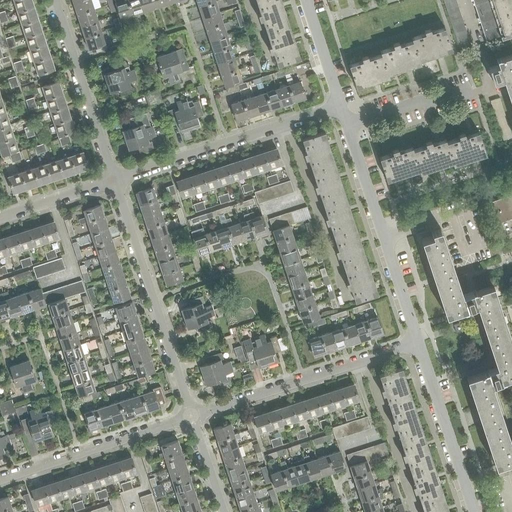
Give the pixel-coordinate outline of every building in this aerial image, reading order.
[(35,7),(32,0),(13,0),(18,12),(35,7)] [(89,0),(83,0),(73,4),(76,15),(93,10),(89,0)] [(126,0),(123,0),(115,3),(120,19),(132,15),(126,0)] [(139,0),(126,0),(132,15),(143,12),(139,0)] [(152,0),(139,0),(143,12),(155,8),(152,0)] [(281,0),(257,0),(256,0),(260,14),(258,15),(260,21),(262,20),(267,33),(289,25),(281,0)] [(457,5),(454,0),(451,0),(443,3),(445,8),(457,5)] [(511,0),(472,0),(487,44),(502,39),(511,35),(511,0)] [(198,7),(199,9),(202,18),(219,13),(215,1),(198,7)] [(458,10),(457,5),(445,8),(447,14),(458,10)] [(39,19),(35,7),(18,12),(22,25),(39,19)] [(93,10),(76,15),(80,26),(97,21),(93,10)] [(460,16),(458,10),(447,14),(449,20),(460,16)] [(222,24),(219,13),(202,18),(206,29),(222,24)] [(462,21),(460,16),(449,20),(451,25),(462,21)] [(43,31),(39,19),(22,25),(26,37),(43,31)] [(80,26),(84,38),(101,32),(97,21),(80,26)] [(464,27),(462,21),(451,25),(453,31),(464,27)] [(226,35),(222,24),(206,29),(209,41),(226,35)] [(289,25),(267,33),(271,46),(268,47),(270,53),(273,52),(277,65),(300,58),(289,25)] [(411,37),(412,40),(419,60),(451,50),(444,27),(430,31),(429,28),(423,30),(424,33),(411,37)] [(466,33),(464,27),(453,31),(454,36),(466,33)] [(47,44),(43,31),(26,37),(30,49),(47,44)] [(104,44),(101,32),(84,38),(88,49),(104,44)] [(467,38),(466,33),(454,36),(456,42),(467,38)] [(230,47),(226,35),(209,41),(213,52),(230,47)] [(469,44),(467,38),(456,42),(458,47),(469,44)] [(420,63),(419,60),(412,40),(400,44),(399,42),(392,44),(393,46),(379,51),(380,54),(387,73),(420,63)] [(51,56),(47,44),(30,49),(34,62),(51,56)] [(471,49),(469,44),(458,47),(460,53),(471,49)] [(213,52),(217,64),(234,58),(230,47),(213,52)] [(0,58),(1,59),(3,63),(10,61),(8,56),(3,58),(0,48),(0,58)] [(182,48),(181,49),(175,51),(182,72),(189,69),(182,48)] [(174,51),(165,54),(174,83),(180,81),(177,73),(181,72),(174,51)] [(170,84),(174,83),(165,54),(156,57),(163,78),(167,77),(170,84)] [(387,73),(380,54),(367,58),(366,56),(360,58),(361,60),(347,65),(355,87),(388,77),(387,73)] [(511,54),(496,59),(498,64),(488,67),(493,81),(502,78),(511,107),(511,54)] [(55,69),(51,56),(34,62),(38,75),(55,69)] [(217,64),(221,75),(237,70),(234,58),(217,64)] [(124,61),(110,66),(112,71),(103,74),(106,84),(135,75),(133,70),(125,72),(124,69),(127,68),(124,61)] [(310,63),(299,67),(301,72),(312,68),(310,63)] [(241,81),(237,70),(221,75),(224,87),(241,81)] [(136,80),(135,75),(106,84),(109,93),(118,90),(120,97),(134,92),(132,85),(129,86),(128,82),(136,80)] [(287,85),(293,102),(305,98),(299,82),(292,84),(290,78),(285,79),(287,85)] [(41,86),(46,99),(63,93),(59,80),(41,86)] [(247,87),(245,82),(235,85),(237,90),(247,87)] [(205,93),(202,85),(196,87),(199,95),(205,93)] [(235,85),(225,88),(227,93),(237,90),(235,85)] [(276,89),(282,106),(293,102),(287,85),(276,89)] [(276,89),(264,93),(270,110),(282,106),(276,89)] [(160,96),(158,90),(145,94),(147,101),(160,96)] [(46,99),(50,111),(67,106),(63,93),(46,99)] [(253,97),(259,113),(270,110),(264,93),(253,97)] [(147,101),(149,106),(149,107),(162,102),(160,96),(147,101)] [(253,97),(242,100),(248,117),(259,113),(253,97)] [(511,137),(499,98),(490,101),(503,141),(511,137)] [(202,115),(198,101),(191,103),(192,106),(188,107),(185,99),(181,101),(190,129),(199,126),(196,117),(202,115)] [(242,100),(230,104),(236,121),(248,117),(242,100)] [(180,132),(190,129),(181,101),(176,102),(179,110),(175,112),(174,109),(167,111),(172,125),(178,123),(180,132)] [(54,123),(71,118),(67,106),(50,111),(54,123)] [(0,128),(11,125),(7,112),(0,114),(0,128)] [(124,140),(153,131),(151,126),(150,127),(145,113),(127,119),(130,128),(121,131),(124,140)] [(75,131),(71,118),(54,123),(58,137),(75,131)] [(168,119),(159,121),(161,128),(170,126),(168,119)] [(0,141),(15,137),(11,125),(0,128),(0,141)] [(155,136),(153,131),(124,140),(127,150),(136,147),(138,153),(153,148),(150,142),(148,142),(146,139),(155,136)] [(324,131),(301,139),(306,152),(303,153),(305,159),(308,158),(312,171),(334,164),(324,131)] [(458,138),(445,142),(451,163),(452,165),(485,154),(478,131),(464,136),(463,133),(457,135),(458,138)] [(19,150),(15,137),(0,141),(0,153),(1,155),(19,150)] [(424,146),(412,150),(418,170),(419,173),(451,163),(445,142),(444,139),(431,143),(430,141),(424,143),(424,146)] [(262,152),(267,170),(280,165),(275,147),(262,152)] [(386,181),(418,170),(412,150),(411,147),(398,151),(397,149),(391,151),(392,153),(378,158),(386,181)] [(82,152),(69,156),(75,174),(88,169),(82,152)] [(262,152),(250,156),(255,173),(267,170),(262,152)] [(57,160),(63,177),(75,174),(69,156),(57,160)] [(243,178),(255,173),(250,156),(237,160),(243,178)] [(44,164),(50,182),(63,177),(57,160),(44,164)] [(243,178),(237,160),(225,164),(231,182),(243,178)] [(44,164),(33,168),(38,186),(50,182),(44,164)] [(231,182),(225,164),(213,168),(219,185),(231,182)] [(334,164),(312,171),(316,184),(314,185),(316,192),(318,191),(323,204),(345,196),(334,164)] [(33,168),(20,172),(26,190),(38,186),(33,168)] [(219,185),(213,168),(201,172),(206,190),(219,185)] [(20,172),(7,176),(13,194),(26,190),(20,172)] [(206,190),(201,172),(188,176),(194,194),(206,190)] [(194,194),(188,176),(176,180),(181,198),(194,194)] [(292,192),(289,181),(283,183),(287,194),(292,192)] [(281,196),(287,194),(283,183),(277,185),(281,196)] [(281,196),(277,185),(271,187),(275,198),(281,196)] [(269,200),(275,198),(271,187),(265,189),(269,200)] [(135,193),(139,205),(155,200),(152,188),(135,193)] [(269,200),(265,189),(259,190),(263,202),(269,200)] [(253,192),(255,197),(257,204),(263,202),(259,190),(253,192)] [(511,194),(487,202),(494,224),(511,217),(511,194)] [(345,196),(323,204),(327,217),(324,218),(326,224),(329,223),(333,236),(356,229),(345,196)] [(159,211),(155,200),(139,205),(143,217),(159,211)] [(80,224),(86,222),(103,216),(99,205),(82,210),(84,217),(78,219),(80,224)] [(306,207),(300,209),(304,220),(309,218),(306,207)] [(210,212),(212,217),(218,215),(223,214),(221,209),(210,212)] [(300,209),(295,210),(299,221),(304,220),(300,209)] [(295,210),(289,212),(293,223),(299,221),(295,210)] [(163,222),(159,211),(143,217),(146,228),(163,222)] [(210,212),(199,216),(201,221),(212,217),(210,212)] [(247,214),(255,236),(266,232),(261,216),(254,218),(252,212),(247,214)] [(288,225),(293,223),(289,212),(284,214),(288,225)] [(222,228),(215,231),(221,247),(232,244),(226,227),(225,220),(223,214),(218,215),(222,228)] [(238,223),(243,240),(255,236),(247,214),(242,216),(244,221),(238,223)] [(284,214),(279,216),(282,227),(288,225),(284,214)] [(107,228),(103,216),(86,222),(90,234),(107,228)] [(279,216),(273,217),(277,229),(282,227),(279,216)] [(277,229),(273,217),(268,219),(271,230),(277,229)] [(226,227),(232,244),(243,240),(238,223),(232,225),(230,218),(225,220),(226,227)] [(53,220),(40,224),(46,242),(58,238),(53,220)] [(167,234),(163,222),(146,228),(150,239),(167,234)] [(40,224),(27,228),(34,246),(46,242),(40,224)] [(275,242),(292,237),(288,225),(282,227),(277,229),(271,230),(275,242)] [(27,228),(15,233),(21,250),(34,246),(27,228)] [(111,239),(107,228),(90,234),(94,245),(111,239)] [(356,229),(333,236),(338,249),(335,250),(337,256),(340,255),(344,269),(366,261),(356,229)] [(221,247),(215,231),(204,234),(209,251),(221,247)] [(15,233),(3,237),(9,254),(21,250),(15,233)] [(170,245),(167,234),(150,239),(154,250),(170,245)] [(197,255),(209,251),(204,234),(192,238),(197,255)] [(479,306),(498,366),(511,361),(511,345),(497,299),(492,286),(475,291),(474,291),(458,296),(438,234),(420,240),(434,284),(445,316),(463,310),(463,311),(479,306)] [(3,237),(0,237),(0,257),(9,254),(3,237)] [(296,248),(292,237),(275,242),(279,254),(296,248)] [(114,251),(111,239),(94,245),(97,256),(114,251)] [(174,256),(170,245),(154,250),(158,262),(174,256)] [(299,260),(296,248),(279,254),(283,265),(299,260)] [(118,262),(114,251),(97,256),(101,268),(118,262)] [(158,262),(161,273),(178,268),(174,256),(158,262)] [(61,258),(55,260),(59,271),(64,269),(61,258)] [(55,260),(49,261),(53,273),(59,271),(55,260)] [(303,271),(299,260),(283,265),(287,277),(303,271)] [(49,261),(43,263),(47,275),(53,273),(49,261)] [(366,261),(344,269),(348,281),(345,282),(347,288),(350,288),(355,301),(377,294),(366,261)] [(122,273),(118,262),(101,268),(105,279),(122,273)] [(47,275),(43,263),(38,265),(41,277),(47,275)] [(32,267),(33,270),(35,278),(41,277),(38,265),(32,267)] [(182,279),(178,268),(161,273),(165,285),(182,279)] [(307,283),(303,271),(287,277),(290,288),(307,283)] [(122,273),(105,279),(109,290),(126,285),(122,273)] [(80,280),(75,282),(79,294),(84,292),(80,280)] [(75,282),(69,284),(73,295),(79,294),(75,282)] [(311,294),(307,283),(290,288),(294,299),(311,294)] [(69,284),(63,286),(67,297),(73,295),(69,284)] [(126,285),(109,290),(113,302),(130,297),(126,285)] [(61,299),(64,298),(67,297),(63,286),(58,288),(61,299)] [(27,292),(33,309),(44,305),(40,293),(39,288),(27,292)] [(58,288),(52,289),(56,301),(61,299),(58,288)] [(56,301),(52,289),(46,291),(50,303),(56,301)] [(40,293),(44,305),(47,304),(50,303),(46,291),(40,293)] [(2,293),(10,316),(21,313),(16,296),(9,298),(7,292),(2,293)] [(27,292),(16,296),(21,313),(33,309),(27,292)] [(0,300),(0,301),(0,319),(10,316),(2,293),(0,293),(0,300)] [(314,305),(311,294),(294,299),(298,311),(314,305)] [(183,319),(211,310),(210,305),(202,308),(201,304),(203,303),(201,296),(187,301),(189,307),(180,310),(183,319)] [(51,316),(68,310),(64,298),(61,299),(56,301),(50,303),(47,304),(51,316)] [(114,307),(118,319),(135,313),(131,302),(114,307)] [(318,317),(314,305),(298,311),(302,322),(318,317)] [(72,321),(68,310),(51,316),(55,327),(72,321)] [(213,315),(211,310),(183,319),(186,329),(195,326),(197,332),(212,327),(209,321),(206,322),(205,318),(213,315)] [(135,313),(118,319),(122,330),(139,325),(135,313)] [(376,317),(365,321),(371,338),(382,334),(376,317)] [(461,321),(457,322),(456,318),(447,321),(449,327),(452,326),(454,333),(464,329),(461,321)] [(75,333),(72,321),(55,327),(59,338),(75,333)] [(353,325),(359,342),(371,338),(365,321),(353,325)] [(342,328),(348,345),(359,342),(353,325),(347,327),(346,323),(341,325),(343,328),(342,328)] [(139,325),(122,330),(126,342),(143,336),(139,325)] [(331,332),(336,349),(348,345),(342,328),(331,332)] [(331,332),(320,336),(325,353),(336,349),(331,332)] [(79,344),(75,333),(59,338),(62,350),(79,344)] [(258,336),(267,365),(277,362),(274,353),(280,351),(275,337),(268,339),(269,342),(266,343),(263,335),(258,336)] [(146,348),(143,336),(126,342),(130,353),(146,348)] [(258,368),(267,365),(258,336),(253,338),(255,346),(252,347),(249,339),(243,341),(249,361),(255,359),(258,368)] [(308,340),(313,357),(325,353),(320,336),(308,340)] [(83,356),(79,344),(62,350),(66,361),(83,356)] [(150,359),(146,348),(130,353),(133,364),(150,359)] [(199,367),(202,376),(230,367),(229,361),(220,364),(219,360),(222,359),(220,353),(206,358),(208,364),(199,367)] [(87,367),(83,356),(66,361),(70,372),(87,367)] [(154,370),(150,359),(133,364),(137,376),(154,370)] [(28,360),(18,363),(27,392),(33,390),(30,383),(35,381),(28,360)] [(503,380),(511,377),(511,361),(498,366),(483,371),(483,372),(466,377),(495,467),(511,461),(511,444),(507,446),(488,386),(503,381),(503,380)] [(22,394),(27,392),(18,363),(9,366),(15,388),(20,386),(22,394)] [(90,378),(87,367),(70,372),(74,384),(90,378)] [(230,367),(202,376),(205,385),(214,382),(216,389),(230,384),(228,377),(225,378),(224,374),(232,371),(230,367)] [(401,367),(378,374),(383,388),(380,389),(382,395),(385,394),(389,407),(411,399),(401,367)] [(244,381),(252,379),(250,373),(242,376),(244,381)] [(152,391),(147,393),(144,382),(146,381),(144,376),(136,379),(138,384),(141,395),(146,411),(158,408),(157,406),(162,404),(165,403),(164,402),(159,386),(151,389),(152,391)] [(94,390),(90,378),(74,384),(77,396),(94,390)] [(353,383),(340,387),(346,405),(358,400),(353,383)] [(340,387),(327,391),(333,409),(346,405),(340,387)] [(321,413),(333,409),(327,391),(315,395),(321,413)] [(146,411),(141,395),(129,399),(135,415),(146,411)] [(321,413),(315,395),(303,399),(308,417),(321,413)] [(135,415),(129,399),(118,402),(123,419),(135,415)] [(308,417),(303,399),(290,403),(296,421),(308,417)] [(411,399),(389,407),(394,420),(391,421),(393,427),(396,426),(400,439),(422,432),(411,399)] [(0,409),(13,405),(12,400),(0,403),(0,409)] [(123,419),(118,402),(106,406),(112,423),(123,419)] [(296,421),(290,403),(278,407),(284,425),(296,421)] [(0,409),(0,411),(1,415),(2,416),(15,411),(13,405),(0,409)] [(112,423),(106,406),(95,410),(100,426),(112,423)] [(284,425),(278,407),(265,411),(271,429),(284,425)] [(39,408),(33,410),(43,439),(52,436),(49,427),(55,425),(51,410),(44,412),(45,415),(41,416),(39,408)] [(34,442),(43,439),(33,410),(28,412),(31,420),(27,421),(27,418),(20,420),(25,435),(31,433),(34,442)] [(100,426),(95,410),(83,414),(89,430),(100,426)] [(258,433),(271,429),(265,411),(253,415),(258,433)] [(366,417),(361,419),(364,430),(370,428),(366,417)] [(361,419),(355,421),(358,432),(364,430),(361,419)] [(358,432),(355,421),(349,423),(353,434),(358,432)] [(212,429),(216,441),(233,435),(229,423),(212,429)] [(349,423),(343,425),(347,436),(353,434),(349,423)] [(347,436),(343,425),(337,427),(341,438),(347,436)] [(331,429),(332,433),(334,440),(341,438),(337,427),(331,429)] [(422,432),(400,439),(404,452),(401,453),(403,459),(406,458),(411,471),(433,464),(422,432)] [(8,440),(9,444),(16,442),(14,434),(7,437),(8,440)] [(237,434),(233,435),(216,441),(220,452),(237,447),(235,440),(239,439),(237,434)] [(10,445),(9,444),(8,440),(0,442),(0,459),(8,457),(6,451),(3,452),(1,448),(10,445)] [(160,459),(164,458),(181,452),(177,440),(160,446),(162,452),(159,454),(160,459)] [(382,455),(387,454),(383,442),(378,444),(382,455)] [(373,446),(376,457),(382,455),(378,444),(373,446)] [(367,447),(371,459),(376,457),(373,446),(367,447)] [(241,458),(237,447),(220,452),(224,463),(241,458)] [(367,447),(362,449),(365,461),(371,459),(367,447)] [(360,463),(365,461),(362,449),(356,451),(360,463)] [(356,451),(351,453),(355,465),(360,463),(356,451)] [(185,464),(181,452),(164,458),(168,469),(185,464)] [(338,452),(327,455),(332,472),(344,468),(338,452)] [(355,465),(351,453),(345,455),(349,466),(355,465)] [(327,455),(315,459),(321,476),(332,472),(327,455)] [(384,468),(389,466),(385,455),(380,456),(384,468)] [(130,456),(117,460),(123,478),(136,473),(130,456)] [(244,469),(241,458),(224,463),(228,475),(244,469)] [(315,459),(304,463),(309,480),(321,476),(315,459)] [(117,460),(105,464),(111,482),(123,478),(117,460)] [(293,467),(298,483),(309,480),(304,463),(303,460),(293,463),(294,466),(293,467)] [(282,470),(281,470),(287,487),(298,483),(293,467),(287,469),(284,461),(279,463),(282,470)] [(353,478),(369,473),(365,461),(360,463),(355,465),(349,466),(353,478)] [(105,464),(92,468),(98,486),(111,482),(105,464)] [(188,475),(185,464),(168,469),(171,481),(188,475)] [(433,464),(411,471),(415,485),(412,486),(414,492),(417,491),(421,504),(444,496),(433,464)] [(92,468),(80,472),(86,490),(98,486),(92,468)] [(508,474),(506,468),(497,472),(499,477),(508,474)] [(248,481),(244,469),(228,475),(231,486),(248,481)] [(287,487),(281,470),(270,474),(276,491),(287,487)] [(80,472),(68,476),(74,494),(86,490),(80,472)] [(353,478),(357,489),(373,484),(369,473),(353,478)] [(192,486),(188,475),(171,481),(175,492),(192,486)] [(68,476),(56,480),(62,498),(74,494),(68,476)] [(56,480),(43,484),(49,502),(62,498),(56,480)] [(252,492),(248,481),(231,486),(235,498),(252,492)] [(163,483),(156,486),(151,487),(155,498),(165,495),(164,492),(166,491),(163,483)] [(36,506),(49,502),(43,484),(30,488),(36,506)] [(373,484),(357,489),(360,501),(381,494),(380,489),(375,491),(373,484)] [(196,498),(192,486),(175,492),(179,503),(196,498)] [(273,489),(272,489),(268,491),(273,507),(278,505),(273,489)] [(235,498),(239,509),(256,503),(252,492),(235,498)] [(141,503),(152,499),(150,494),(139,498),(141,503)] [(360,501),(364,511),(365,511),(380,507),(378,500),(383,498),(381,494),(360,501)] [(0,498),(0,511),(11,508),(7,496),(0,498)] [(108,499),(109,505),(110,505),(121,501),(119,496),(108,499)] [(448,511),(444,496),(421,504),(424,511),(448,511)] [(191,511),(200,509),(196,498),(179,503),(181,511),(191,511)] [(154,505),(152,499),(141,503),(142,509),(154,505)] [(111,509),(111,510),(123,507),(121,501),(110,505),(111,509)] [(259,502),(256,503),(239,509),(240,511),(258,511),(257,508),(260,507),(259,502)]
